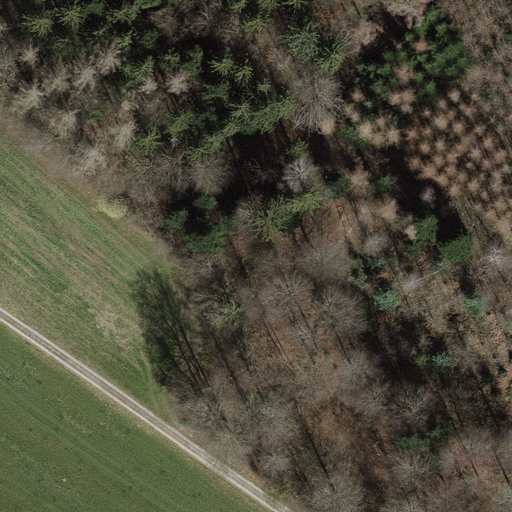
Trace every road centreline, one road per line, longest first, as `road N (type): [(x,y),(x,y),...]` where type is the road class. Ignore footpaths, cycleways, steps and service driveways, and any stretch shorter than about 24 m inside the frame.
road 1 (track): [(0,313),(282,511)]
road 2 (track): [(511,242),(377,143)]
